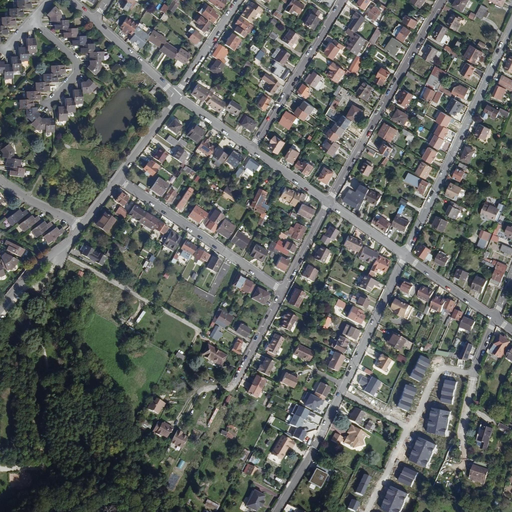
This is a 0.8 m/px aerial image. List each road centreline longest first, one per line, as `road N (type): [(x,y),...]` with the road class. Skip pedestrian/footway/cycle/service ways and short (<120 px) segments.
road 1 (residential): [(404,256),(511,25)]
road 2 (residential): [(328,203),(441,0)]
road 3 (residential): [(117,179),(282,291)]
road 4 (residential): [(251,150),(342,0)]
road 5 (residential): [(341,391),(404,256)]
road 6 (residential): [(277,511),(341,391)]
